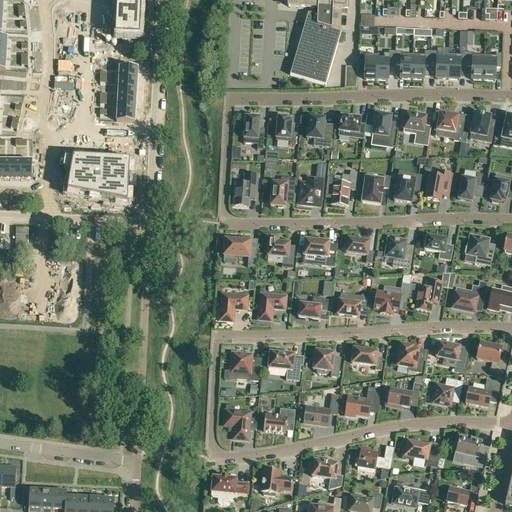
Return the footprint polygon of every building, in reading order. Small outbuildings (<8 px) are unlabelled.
[(117,0),(115,31),(118,31),(118,36),(139,37),(140,31),(140,24),(140,15),(141,9),(141,0),(117,0)] [(288,0),(288,7),(318,9),(317,15),(308,15),(290,75),(325,86),(341,33),(340,33),(341,10),(347,11),(347,0),(288,0)] [(0,48),(0,59),(6,60),(12,60),(13,50),(7,49),(0,48)] [(431,52),(430,66),(436,66),(436,80),(447,80),(448,55),(449,50),(437,49),(437,53),(431,52)] [(383,59),(377,58),(376,81),(387,81),(388,66),(394,66),(395,52),(389,52),(388,54),(384,54),(383,59)] [(400,80),(412,80),(413,55),(401,55),(401,53),(395,52),(394,66),(401,66),(400,80)] [(424,66),(430,66),(431,52),(424,52),(424,56),(413,55),(412,80),(423,81),(424,66)] [(364,80),(376,81),(377,58),(377,56),(366,55),(366,53),(359,53),(359,67),(365,67),(364,80)] [(459,67),(466,67),(466,53),(460,53),(460,56),(448,55),(447,80),(459,81),(459,67)] [(473,54),(466,53),(466,67),(472,67),(471,81),(483,81),(484,56),(473,56),(473,54)] [(495,57),(484,56),(483,81),(494,82),(495,68),(501,69),(502,55),(495,55),(495,57)] [(119,67),(119,78),(137,79),(137,68),(119,67)] [(119,78),(118,89),(136,90),(137,79),(119,78)] [(118,89),(118,100),(136,101),(136,90),(118,89)] [(118,100),(117,111),(135,112),(136,101),(118,100)] [(117,111),(117,122),(135,123),(135,112),(117,111)] [(434,131),(436,132),(444,133),(444,136),(454,138),(453,141),(453,142),(461,143),(464,125),(457,124),(458,117),(451,116),(439,114),(437,124),(435,124),(434,131)] [(488,130),(489,120),(490,117),(474,114),(474,116),(472,116),(470,124),(472,125),(469,140),(491,144),(494,131),(488,130)] [(389,132),(390,123),(391,117),(375,115),(371,141),(372,141),(387,143),(386,148),(386,149),(392,150),(395,133),(389,132)] [(415,136),(415,138),(429,140),(431,127),(424,126),(426,118),(418,117),(414,116),(406,115),(405,122),(403,121),(401,128),(404,129),(403,134),(415,136)] [(263,151),(264,135),(258,134),(259,129),(259,119),(257,119),(257,117),(248,116),(248,118),(245,118),(243,144),(257,145),(257,150),(263,151)] [(279,118),(278,118),(276,141),(289,143),(289,145),(295,146),(296,134),(290,133),(292,121),(287,121),(287,119),(286,119),(286,117),(279,116),(279,118)] [(511,141),(511,117),(507,116),(504,129),(501,128),(499,137),(502,138),(502,140),(511,141)] [(350,134),(349,138),(364,140),(365,125),(360,125),(360,119),(341,117),(339,132),(350,134)] [(321,141),(321,148),(330,149),(332,135),(323,134),(324,125),(325,120),(309,118),(306,139),(314,140),(321,141)] [(68,191),(67,192),(68,192),(79,195),(90,197),(101,199),(116,202),(127,204),(127,202),(128,191),(129,175),(129,164),(130,162),(73,159),(73,161),(71,172),(70,180),(68,191)] [(0,161),(0,179),(0,180),(10,180),(10,161),(0,161)] [(10,161),(10,180),(11,180),(21,180),(21,161),(10,161)] [(21,161),(21,180),(32,180),(32,161),(21,161)] [(448,198),(452,175),(438,172),(437,178),(429,177),(429,178),(427,178),(425,185),(427,186),(425,200),(440,203),(441,197),(448,198)] [(327,179),(325,199),(332,200),(331,205),(347,207),(349,191),(355,192),(357,173),(350,173),(350,177),(349,185),(341,184),(333,184),(334,180),(327,179)] [(472,203),(474,186),(480,187),(483,175),(476,174),(475,181),(462,179),(458,200),(472,203)] [(255,200),(256,195),(257,176),(245,175),(244,185),(236,184),(235,192),(233,193),(233,197),(235,199),(234,207),(248,208),(249,200),(255,200)] [(411,204),(411,203),(413,193),(420,194),(423,177),(411,175),(410,180),(399,178),(398,178),(396,190),(394,190),(392,199),(395,199),(394,201),(394,202),(395,202),(411,204),(411,205),(411,204)] [(365,181),(362,203),(380,206),(381,196),(382,196),(383,191),(382,191),(382,189),(389,190),(390,178),(383,177),(383,181),(381,181),(382,179),(373,178),(366,177),(365,181)] [(282,209),(283,208),(285,208),(287,193),(294,194),(295,180),(281,178),(280,184),(272,183),(272,191),(270,192),(270,196),(271,198),(270,207),(277,207),(278,209),(282,209)] [(302,205),(313,207),(320,207),(323,181),(308,179),(307,183),(301,183),(299,184),(299,189),(300,190),(299,202),(302,205)] [(501,201),(504,202),(505,202),(506,200),(508,191),(511,191),(511,179),(510,179),(509,184),(494,181),(490,201),(492,202),(492,204),(498,205),(499,203),(500,203),(501,203),(501,201)] [(491,268),(493,256),(486,255),(489,240),(470,236),(467,248),(466,247),(464,254),(466,254),(466,256),(476,258),(474,265),(491,268)] [(447,241),(435,238),(426,237),(426,240),(424,239),(422,248),(425,248),(424,251),(439,254),(438,260),(450,262),(453,249),(446,248),(447,241)] [(511,238),(506,237),(503,252),(506,252),(505,254),(511,255),(511,238)] [(410,270),(412,257),(404,256),(407,242),(388,239),(385,257),(393,259),(392,267),(410,270)] [(247,268),(256,269),(257,250),(249,250),(250,242),(225,240),(223,263),(235,264),(236,257),(248,258),(247,268)] [(369,243),(348,240),(348,241),(346,241),(345,249),(347,249),(346,254),(367,257),(366,264),(372,265),(374,253),(368,252),(369,243)] [(265,242),(264,252),(268,253),(268,257),(283,258),(287,259),(286,269),(293,269),(294,257),(288,257),(289,247),(289,245),(278,243),(278,242),(269,241),(269,243),(265,242)] [(322,259),(321,267),(333,268),(334,256),(328,256),(329,243),(320,242),(319,242),(315,242),(314,242),(305,241),(304,250),(304,254),(303,254),(303,255),(304,255),(303,257),(322,259)] [(441,284),(440,288),(447,289),(448,283),(450,275),(445,275),(443,275),(441,284)] [(403,277),(402,284),(404,284),(409,285),(411,277),(403,277)] [(430,313),(431,304),(437,306),(441,284),(430,282),(428,290),(419,288),(415,310),(430,313)] [(476,302),(483,303),(487,284),(479,282),(478,288),(472,287),(471,292),(468,292),(467,296),(455,294),(452,308),(474,313),(476,302)] [(377,294),(374,310),(380,311),(380,314),(391,316),(391,313),(398,314),(398,311),(400,301),(407,303),(407,298),(409,285),(404,284),(402,284),(401,291),(400,297),(383,295),(377,294)] [(511,290),(509,290),(502,288),(501,294),(492,292),(488,311),(498,313),(499,308),(506,309),(505,313),(511,314),(511,290)] [(222,295),(220,321),(233,322),(234,309),(246,310),(247,297),(222,295)] [(285,311),(286,298),(261,295),(258,321),(271,322),(272,309),(285,311)] [(358,319),(359,317),(360,308),(366,309),(367,297),(361,296),(361,298),(341,295),(340,302),(339,302),(337,316),(358,319)] [(300,304),(298,318),(319,321),(320,312),(327,313),(328,301),(321,300),(313,299),(312,306),(300,304)] [(460,349),(459,349),(439,344),(439,346),(437,345),(435,353),(437,353),(436,358),(456,362),(455,368),(465,370),(468,358),(458,356),(460,349)] [(502,349),(492,347),(480,344),(476,360),(492,364),(490,372),(504,375),(507,361),(506,361),(506,364),(499,362),(502,349)] [(421,374),(424,361),(417,360),(418,352),(411,351),(412,348),(401,346),(397,367),(408,369),(408,372),(421,374)] [(375,367),(375,371),(381,372),(382,360),(376,359),(377,353),(354,350),(352,364),(375,367)] [(335,354),(315,351),(315,353),(312,352),(311,360),(314,360),(313,371),(313,370),(317,371),(316,373),(318,374),(326,376),(328,374),(328,372),(331,373),(330,378),(338,379),(341,359),(334,358),(334,355),(335,354)] [(224,371),(224,380),(245,382),(258,383),(259,368),(251,367),(252,359),(252,355),(232,353),(230,372),(224,371)] [(294,356),(284,355),(270,353),(268,369),(287,371),(286,381),(299,383),(301,367),(293,366),(294,356)] [(451,408),(451,403),(453,394),(460,395),(463,383),(446,380),(445,387),(436,385),(432,404),(451,408)] [(468,390),(466,405),(488,409),(489,403),(496,404),(498,392),(499,392),(500,383),(486,381),(485,386),(485,389),(484,394),(472,391),(468,390)] [(409,409),(410,407),(411,400),(419,401),(422,386),(414,384),(412,395),(390,391),(389,398),(387,397),(385,407),(394,408),(395,406),(409,409)] [(250,386),(249,394),(257,395),(258,386),(250,386)] [(368,417),(368,414),(370,405),(378,407),(381,390),(368,388),(366,401),(351,398),(350,406),(346,406),(345,417),(355,418),(355,415),(368,417)] [(304,424),(328,427),(329,415),(337,416),(339,401),(331,399),(329,411),(306,408),(304,424)] [(285,435),(286,432),(287,423),(293,424),(295,412),(280,410),(279,418),(265,416),(263,432),(285,435)] [(250,414),(226,412),(225,412),(224,427),(234,428),(233,440),(248,442),(249,430),(256,431),(257,419),(250,419),(250,414)] [(464,456),(462,464),(482,469),(487,449),(480,448),(481,444),(473,442),(473,441),(468,440),(467,441),(459,439),(459,441),(456,441),(454,450),(457,451),(456,454),(464,456)] [(407,443),(406,450),(404,449),(402,459),(413,462),(414,459),(426,462),(425,467),(430,468),(437,469),(439,457),(428,455),(429,448),(422,446),(415,444),(415,445),(407,443)] [(365,469),(375,471),(375,468),(390,471),(392,459),(384,458),(384,460),(377,459),(378,454),(361,451),(359,460),(356,460),(355,467),(358,468),(357,471),(365,472),(365,469)] [(329,491),(341,488),(342,478),(335,477),(337,466),(337,465),(314,462),(314,464),(312,464),(311,471),(313,472),(312,478),(313,478),(330,480),(329,491)] [(15,489),(16,468),(2,467),(1,488),(10,489),(10,498),(15,498),(15,489)] [(292,479),(282,478),(279,478),(280,472),(264,471),(261,493),(264,493),(263,496),(275,498),(275,495),(277,495),(278,491),(290,492),(292,479)] [(228,479),(228,478),(221,477),(221,479),(212,478),(211,494),(212,494),(212,496),(213,498),(218,499),(218,503),(220,506),(227,506),(228,505),(229,500),(232,500),(233,498),(234,496),(235,496),(235,494),(248,495),(249,485),(236,484),(236,480),(235,480),(235,478),(234,477),(231,477),(230,478),(229,479),(228,479)] [(387,482),(379,481),(378,488),(386,489),(387,482)] [(469,495),(449,490),(448,494),(446,494),(445,501),(447,502),(446,503),(466,508),(468,499),(474,500),(477,489),(471,487),(469,495)] [(426,492),(418,491),(418,493),(411,492),(411,490),(403,488),(403,490),(395,489),(392,505),(415,510),(417,504),(423,505),(426,492)] [(41,510),(42,491),(29,491),(28,511),(41,511),(41,510)] [(42,491),(41,510),(41,511),(52,511),(53,511),(54,492),(42,491)] [(53,511),(64,511),(65,511),(66,498),(66,493),(54,492),(53,511)] [(351,499),(351,504),(348,504),(347,511),(349,511),(371,511),(372,509),(379,510),(382,496),(373,495),(372,503),(351,499)] [(76,511),(78,498),(66,498),(65,511),(64,511),(76,511)] [(88,511),(90,499),(78,498),(76,511),(88,511)] [(100,511),(102,500),(90,499),(88,511),(100,511)] [(308,511),(307,511),(332,511),(333,511),(339,511),(341,500),(334,499),(333,506),(327,505),(326,509),(317,508),(310,507),(310,511),(308,511)] [(114,511),(115,507),(114,507),(114,500),(106,500),(104,500),(102,500),(100,511),(114,511)]
